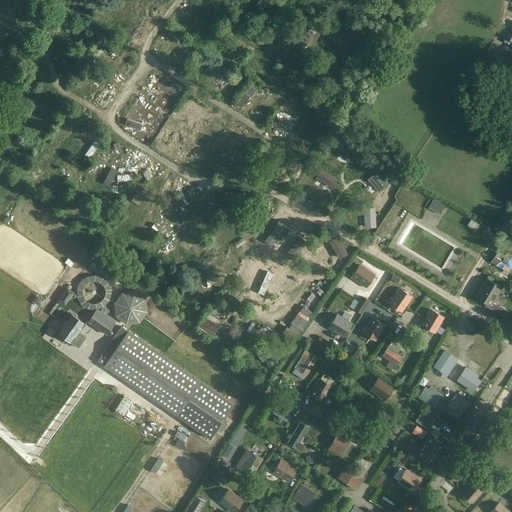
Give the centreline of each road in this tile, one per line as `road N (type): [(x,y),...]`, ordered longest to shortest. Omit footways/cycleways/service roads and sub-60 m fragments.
road 1 (residential): [(458,302),(260,184),(195,182),(113,126),(141,74),(145,47),(180,0)]
road 2 (residential): [(249,423),(354,264)]
road 3 (residential): [(417,511),(511,366)]
